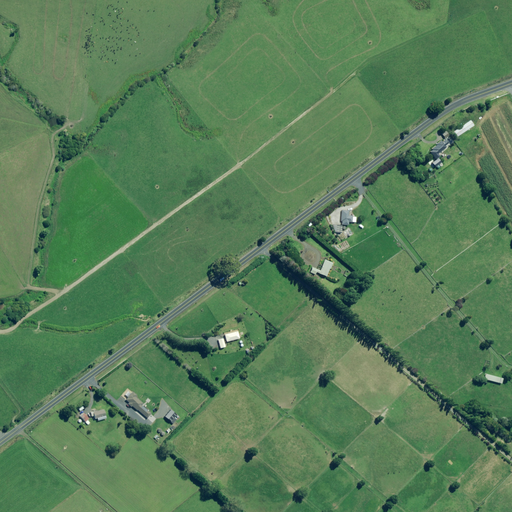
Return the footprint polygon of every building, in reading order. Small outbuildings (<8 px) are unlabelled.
[(473,125),(469,120),(451,132),(455,138),(473,125)] [(436,145),(435,146),(431,149),(432,150),(429,152),(435,159),(430,162),(435,168),(437,166),(437,165),(438,165),(438,166),(439,166),(440,166),(441,166),(442,165),(442,164),(442,163),(441,163),(437,158),(438,157),(436,154),(441,151),(443,150),(443,149),(445,147),(444,146),(448,143),(445,139),(444,140),(443,139),(436,144),(436,145)] [(349,211),(342,210),(342,211),(341,211),(340,222),(341,222),(341,225),(348,225),(348,222),(351,222),(352,216),(348,215),(349,211)] [(342,225),(333,225),(333,232),(341,233),(342,225)] [(332,263),(325,260),(320,271),(312,267),(310,272),(314,274),(315,272),(325,276),(329,269),(330,269),(332,263)] [(238,338),(237,331),(224,335),(225,342),(238,338)] [(502,379),(485,374),(484,379),(500,384),(502,379)] [(152,416),(150,414),(150,413),(141,405),(142,403),(135,397),(136,395),(132,392),(130,394),(127,391),(124,394),(127,397),(125,400),(128,403),(127,404),(130,407),(131,406),(136,410),(137,410),(146,418),(147,418),(149,419),(152,416)] [(104,416),(103,410),(92,412),(94,419),(104,416)] [(88,418),(83,413),(79,416),(84,422),(88,418)]
